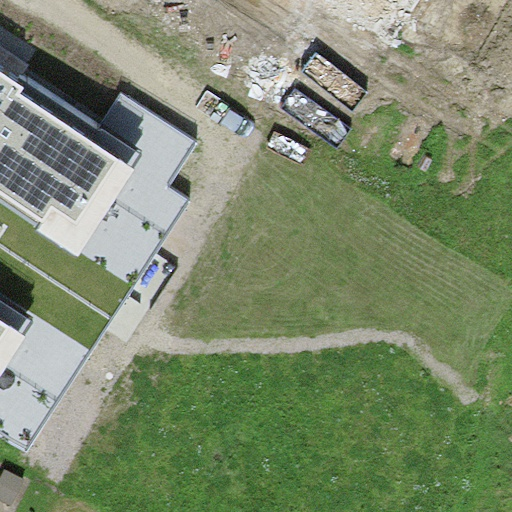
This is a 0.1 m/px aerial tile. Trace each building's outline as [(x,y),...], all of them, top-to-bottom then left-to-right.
[(268,0),(84,0),(216,83),(268,0)] [(366,0),(359,10),(396,37),(422,0),(366,0)] [(330,58),(370,81),(394,39),(354,16),(330,58)] [(133,131),(0,43),(0,187),(66,231),(133,131)] [(0,342),(28,300),(0,282),(0,342)]
